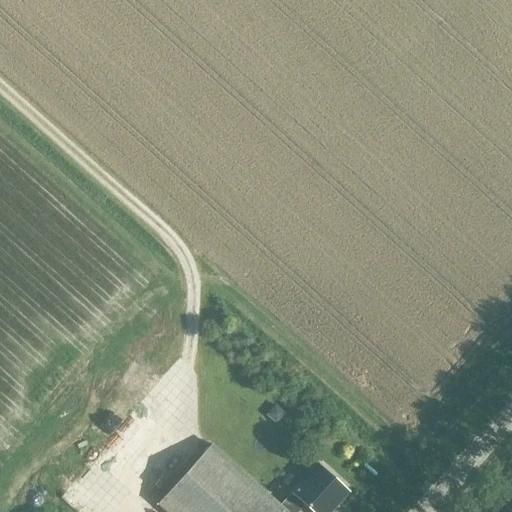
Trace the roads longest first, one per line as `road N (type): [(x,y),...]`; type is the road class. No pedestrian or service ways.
road 1 (track): [(136,511),(124,500),(183,426),(185,253),(0,86)]
road 2 (unclassified): [(425,511),(511,414)]
